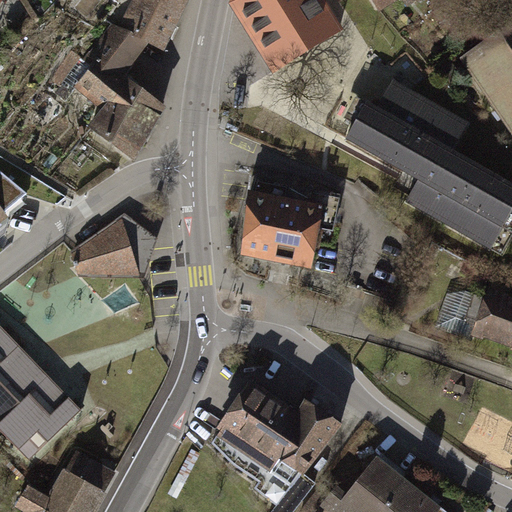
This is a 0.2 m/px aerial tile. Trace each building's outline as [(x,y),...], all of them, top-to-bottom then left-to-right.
[(118,164),(150,106),(112,85),(136,42),(153,51),(181,0),(116,0),(64,95),(88,107),(71,138),(118,164)] [(231,0),(226,26),(262,81),(339,25),(320,0),(231,0)] [(364,0),(370,11),(390,0),(364,0)] [(511,21),(449,62),(510,144),(511,144),(511,21)] [(470,125),(392,83),(378,109),(363,101),(338,148),(418,191),(408,210),(491,255),(511,216),(511,193),(451,160),(470,125)] [(0,186),(0,208),(12,197),(0,186)] [(314,209),(236,194),(224,260),(302,274),(314,209)] [(151,242),(123,220),(75,255),(76,262),(74,262),(76,268),(78,268),(80,274),(139,275),(151,242)] [(511,360),(511,300),(476,288),(457,341),(511,360)] [(0,428),(31,461),(82,411),(0,324),(0,428)] [(329,424),(234,379),(201,435),(282,486),(329,424)] [(89,511),(112,473),(69,452),(33,511),(89,511)] [(434,511),(364,457),(336,492),(323,482),(299,511),(434,511)]
